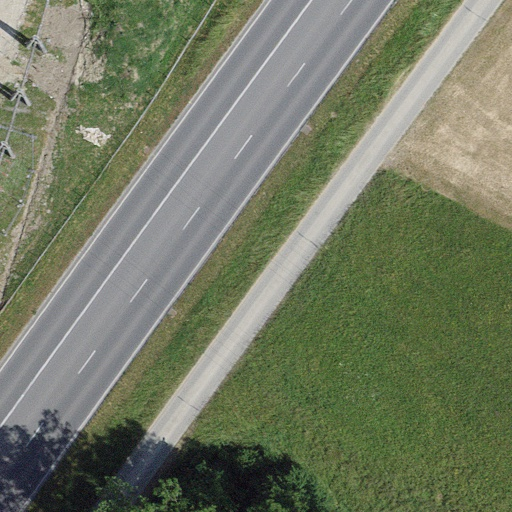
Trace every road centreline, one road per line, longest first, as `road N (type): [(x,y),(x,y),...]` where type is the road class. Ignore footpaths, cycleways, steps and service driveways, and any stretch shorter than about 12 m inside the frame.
road 1 (track): [(111,511),(485,0)]
road 2 (primary): [(333,0),(0,457)]
